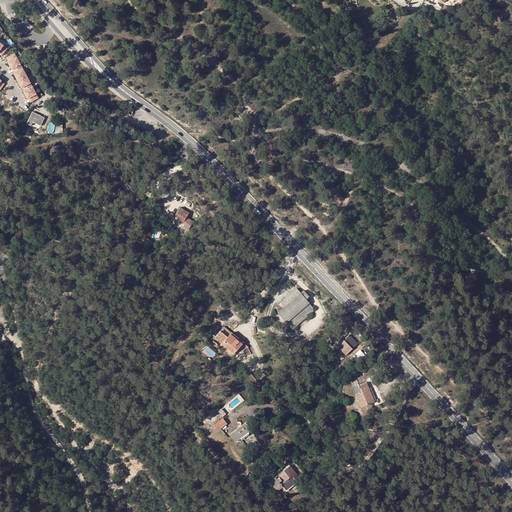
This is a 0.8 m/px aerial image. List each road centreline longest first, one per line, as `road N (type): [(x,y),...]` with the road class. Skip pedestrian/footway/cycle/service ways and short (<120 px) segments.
road 1 (track): [(266,511),(76,295),(59,303),(36,386),(144,467),(167,511)]
road 2 (primary): [(142,104),(196,145),(511,477)]
road 3 (track): [(250,133),(263,170),(321,226),(372,299),(511,439)]
road 4 (track): [(511,267),(433,188),(366,141),(312,128),(250,133)]
road 5 (track): [(0,318),(18,348),(33,409),(86,491),(87,511)]
road 6 (primary): [(30,0),(89,65),(142,104)]
road 7 (primary): [(142,104),(43,0)]
road 8 (track): [(414,202),(356,179),(332,225),(321,226)]
